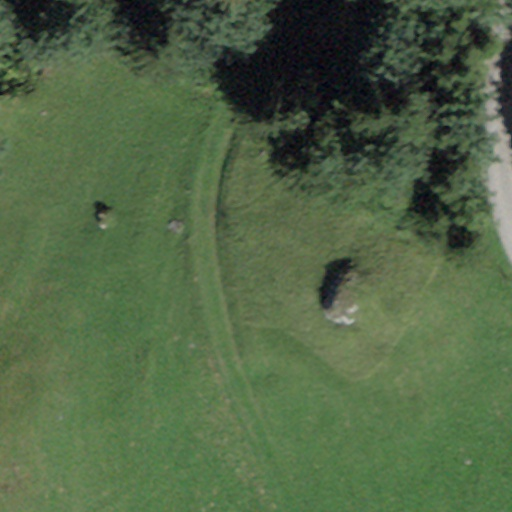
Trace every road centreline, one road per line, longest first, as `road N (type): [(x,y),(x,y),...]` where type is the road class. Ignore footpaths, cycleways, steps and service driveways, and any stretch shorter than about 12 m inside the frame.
road 1 (track): [(297,0),(199,206),(199,292),(268,511)]
road 2 (track): [(511,62),(504,135),(511,211)]
